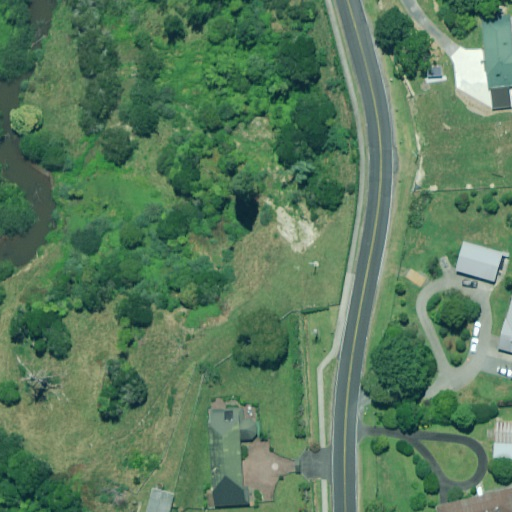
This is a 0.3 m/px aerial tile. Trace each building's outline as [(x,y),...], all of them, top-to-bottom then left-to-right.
[(511,15),(484,18),(489,89),(511,87),(511,15)] [(505,255),(465,243),(457,272),(497,283),(505,255)] [(511,322),(508,321),(500,350),(511,353),(511,322)] [(241,401),(213,403),(217,508),(247,506),(244,445),(260,444),(258,408),(242,409),(241,401)] [(496,459),(511,459),(511,424),(497,424),(496,459)] [(511,511),(511,490),(438,508),(439,511),(511,511)] [(172,511),(176,496),(154,491),(149,511),(172,511)]
